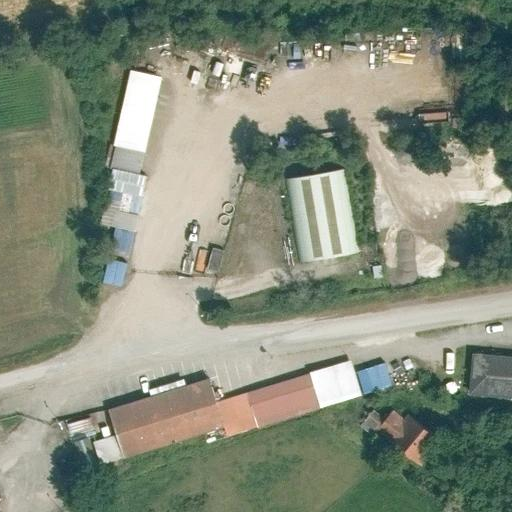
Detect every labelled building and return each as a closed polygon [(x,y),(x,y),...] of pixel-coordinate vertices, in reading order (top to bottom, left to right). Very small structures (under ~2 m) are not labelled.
[(159,85),(132,77),(111,167),(139,174),(159,85)] [(346,169),(286,179),(300,263),(359,253),(346,169)] [(219,270),(225,248),(215,245),(209,267),(219,270)] [(110,257),(104,280),(123,285),(129,262),(110,257)] [(511,402),(511,359),(473,356),(469,398),(511,402)] [(352,364),(221,402),(227,437),(361,398),(352,364)] [(210,380),(110,412),(124,461),(223,429),(210,380)] [(440,441),(407,416),(405,420),(394,411),(377,433),(421,466),(440,441)] [(88,464),(99,461),(92,439),(82,442),(88,464)]
